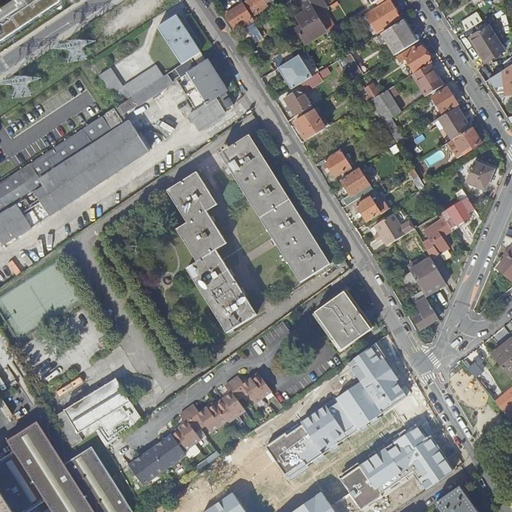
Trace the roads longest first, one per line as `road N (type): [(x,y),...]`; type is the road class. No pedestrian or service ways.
road 1 (residential): [(426,374),(196,0)]
road 2 (residential): [(511,149),(419,0)]
road 3 (residential): [(509,511),(426,374)]
road 4 (residential): [(458,308),(511,185)]
